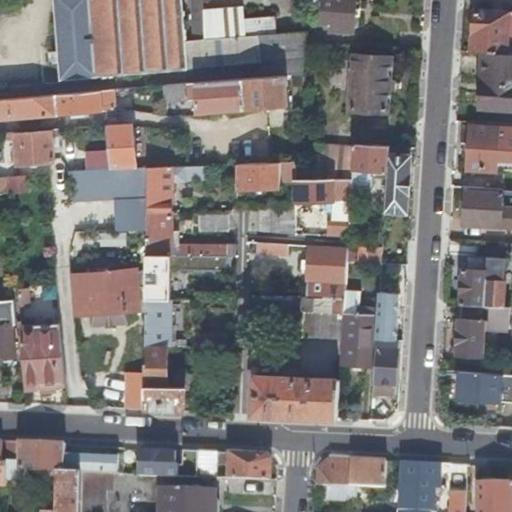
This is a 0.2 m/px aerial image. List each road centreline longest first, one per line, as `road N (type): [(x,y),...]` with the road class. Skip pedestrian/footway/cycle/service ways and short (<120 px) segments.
road 1 (residential): [(442,0),(411,442)]
road 2 (residential): [(0,422),(235,434)]
road 3 (residential): [(241,234),(235,434)]
